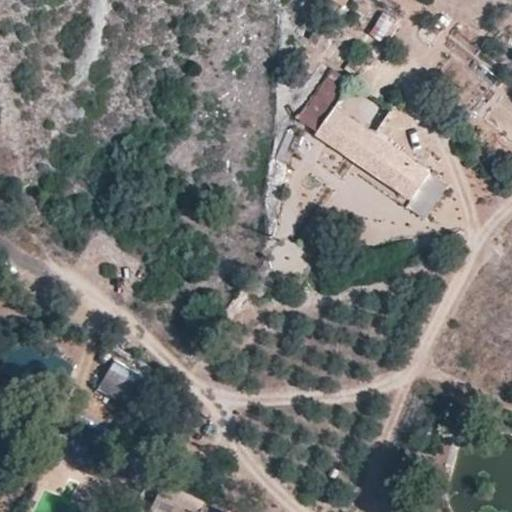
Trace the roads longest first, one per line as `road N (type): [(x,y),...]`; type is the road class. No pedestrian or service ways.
road 1 (track): [(474,258),(412,371),(376,387),(214,404),(127,314),(28,235),(0,223)]
road 2 (track): [(412,371),(368,468),(363,511)]
road 3 (track): [(214,404),(253,465),(308,511)]
